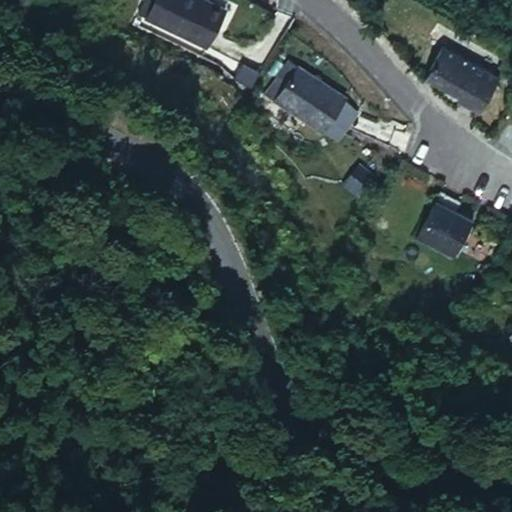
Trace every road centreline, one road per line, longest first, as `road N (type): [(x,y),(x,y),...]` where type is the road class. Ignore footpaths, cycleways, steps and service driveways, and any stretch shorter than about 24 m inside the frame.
road 1 (tertiary): [(0,88),(117,138),(207,216),(248,365),(284,419),(311,442),(361,471),(415,486),(511,486)]
road 2 (residential): [(292,0),(395,77),(466,163)]
